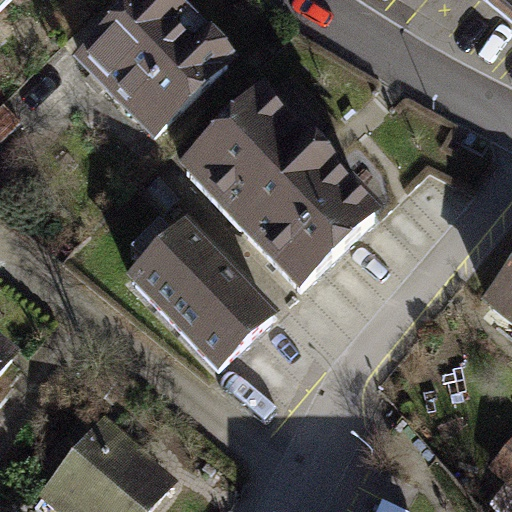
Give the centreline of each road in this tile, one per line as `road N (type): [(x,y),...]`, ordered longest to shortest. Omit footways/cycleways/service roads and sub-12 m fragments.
road 1 (residential): [(511,181),(351,371),(281,511)]
road 2 (residential): [(327,0),(511,123)]
